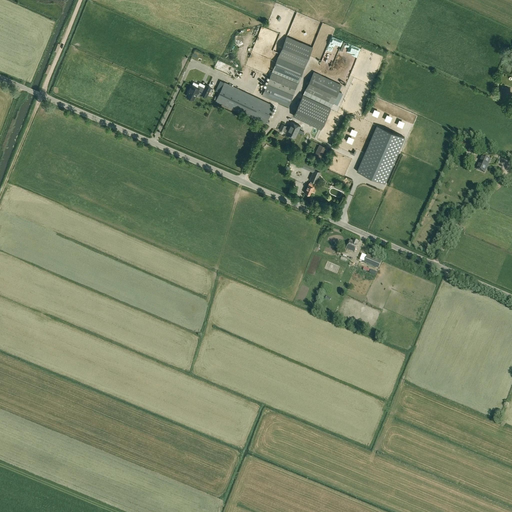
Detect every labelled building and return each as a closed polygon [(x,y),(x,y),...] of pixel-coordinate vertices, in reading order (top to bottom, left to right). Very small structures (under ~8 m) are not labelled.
[(328,54),(337,58),(345,39),(340,38),(341,34),(334,32),(321,64),(329,67),(330,65),(327,64),(329,61),(326,60),(328,54)] [(282,45),(279,55),(306,65),(309,55),(314,44),(287,34),(282,46),(282,45)] [(352,74),(358,55),(353,54),(348,69),(347,69),(353,51),(349,49),(341,70),(352,74)] [(224,67),(225,63),(221,61),(222,58),(219,57),(216,64),(224,67)] [(251,65),(262,67),(263,59),(249,57),(248,63),(251,64),(251,65)] [(241,76),(243,73),(232,65),(230,68),(241,76)] [(303,93),(332,106),(342,85),(313,72),(303,93)] [(269,78),(262,95),(288,106),(295,89),(269,78)] [(215,101),(265,125),(274,106),(224,82),(215,101)] [(207,97),(211,87),(205,85),(204,87),(199,85),(197,87),(190,84),(187,92),(185,96),(194,100),(195,96),(196,97),(199,91),(202,92),(201,94),(207,97)] [(504,86),(501,96),(507,98),(511,89),(504,86)] [(303,93),(298,104),(326,118),(332,106),(303,93)] [(326,118),(298,104),(292,116),(321,129),(326,118)] [(288,127),(281,123),(279,129),(283,132),(283,131),(286,132),(285,133),(295,138),(300,126),(291,121),(288,127)] [(356,171),(384,183),(404,138),(377,125),(356,171)] [(319,144),(314,155),(315,156),(314,158),(319,161),(326,148),(319,144)] [(292,155),(292,156),(289,161),(303,168),(305,161),(292,155)] [(490,160),(482,157),(477,169),(485,173),(490,160)] [(312,172),(309,180),(310,180),(316,183),(321,171),(319,171),(314,169),(312,172)] [(308,185),(305,192),(310,194),(311,191),(312,191),(314,187),(308,185)] [(349,240),(346,249),(354,252),(358,242),(353,240),(353,241),(349,240)] [(363,263),(378,269),(382,260),(367,254),(363,263)]
